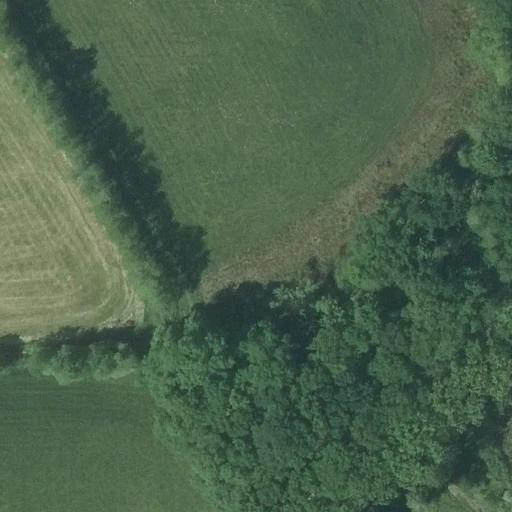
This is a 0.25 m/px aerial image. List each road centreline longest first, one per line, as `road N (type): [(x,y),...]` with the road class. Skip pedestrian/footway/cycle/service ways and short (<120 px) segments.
road 1 (track): [(279,511),(0,15)]
road 2 (unclassified): [(307,511),(511,304)]
